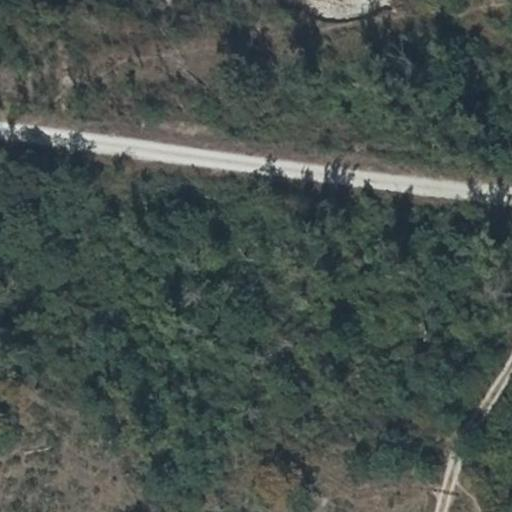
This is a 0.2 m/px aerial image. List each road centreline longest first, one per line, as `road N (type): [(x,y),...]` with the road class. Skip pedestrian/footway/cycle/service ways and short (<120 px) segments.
road 1 (track): [(511,200),(0,132)]
road 2 (track): [(442,511),(465,439),(511,361)]
